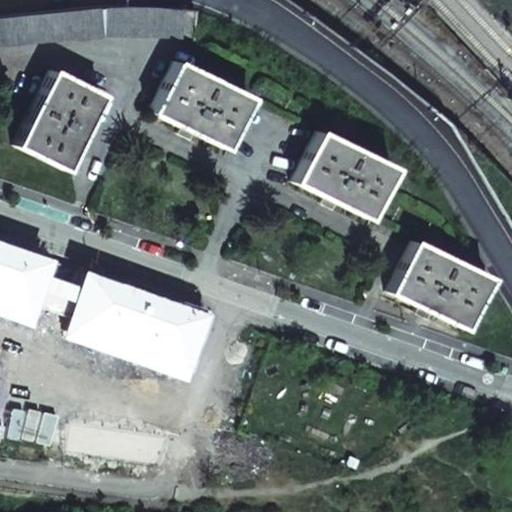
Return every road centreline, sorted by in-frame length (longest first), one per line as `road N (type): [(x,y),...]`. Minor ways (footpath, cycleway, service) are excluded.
road 1 (residential): [(511,385),(0,208)]
road 2 (residential): [(245,0),(415,124),(511,263)]
road 3 (unknown): [(193,275),(220,195),(88,135)]
